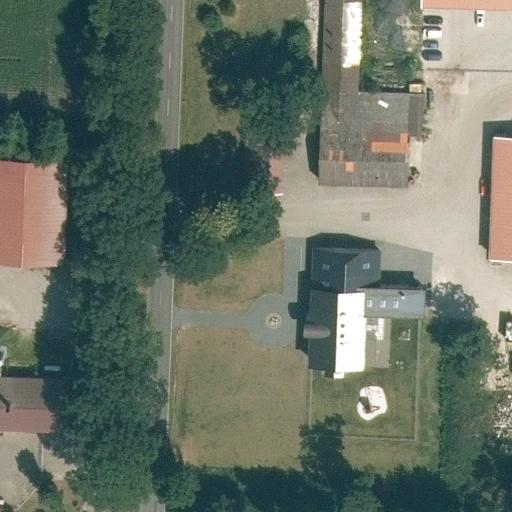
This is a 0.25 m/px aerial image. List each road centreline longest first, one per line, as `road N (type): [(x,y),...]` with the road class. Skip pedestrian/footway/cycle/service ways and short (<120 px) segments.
road 1 (tertiary): [(151,511),(171,0)]
road 2 (unknown): [(0,472),(133,478)]
